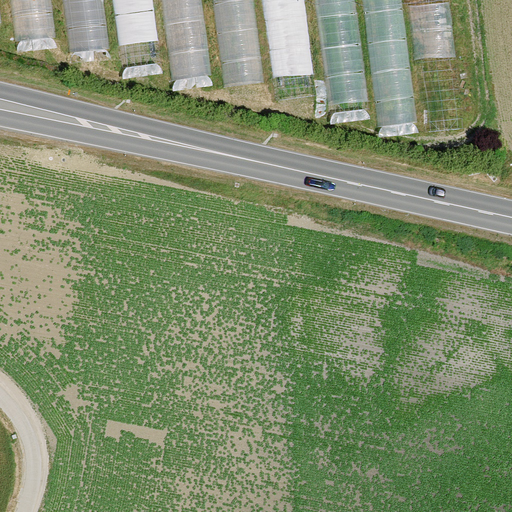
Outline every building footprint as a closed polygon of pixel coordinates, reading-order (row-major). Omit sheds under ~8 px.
[(13,0),(17,40),(48,37),(43,0),(13,0)] [(101,0),(67,0),(69,50),(103,49),(101,0)] [(416,56),(454,54),(451,1),(413,3),(416,56)] [(124,74),(160,72),(159,50),(153,50),(151,6),(119,8),(120,45),(123,45),(124,74)] [(179,86),(210,82),(205,43),(174,47),(179,86)]
